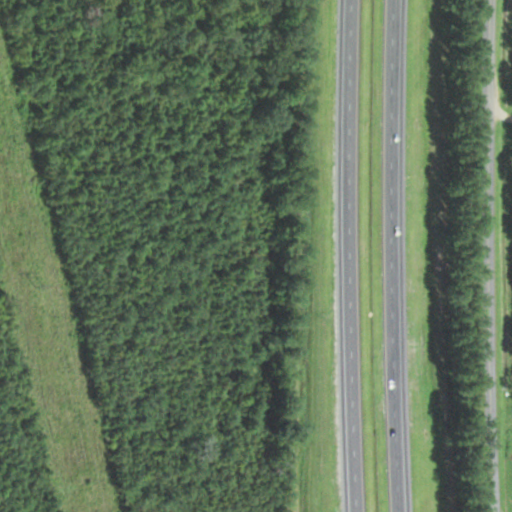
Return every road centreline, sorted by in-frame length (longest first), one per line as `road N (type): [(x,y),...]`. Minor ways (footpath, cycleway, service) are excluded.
road 1 (motorway): [(351,0),(357,511)]
road 2 (motorway): [(398,511),(393,0)]
road 3 (residential): [(495,511),(493,0)]
